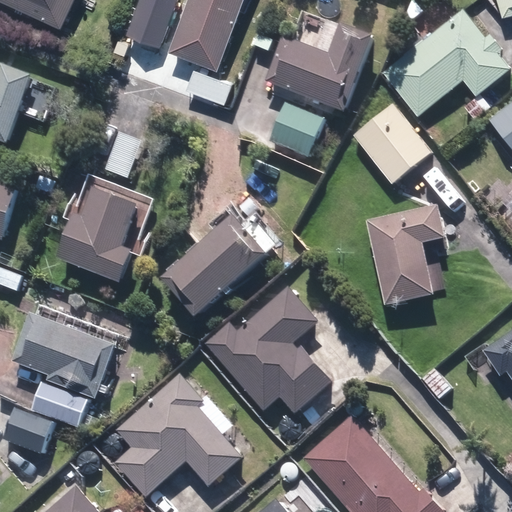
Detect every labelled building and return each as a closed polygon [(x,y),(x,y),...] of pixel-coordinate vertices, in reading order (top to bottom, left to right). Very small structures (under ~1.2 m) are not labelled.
[(35,0),(68,15),(74,0),(35,0)] [(138,0),(126,36),(158,47),(174,0),(138,0)] [(242,0),(189,0),(171,47),(217,65),(242,0)] [(511,0),(497,0),(502,17),(511,14),(511,0)] [(504,69),(460,17),(389,77),(418,111),(461,75),(476,93),(504,69)] [(292,37),(276,77),(350,106),(378,36),(349,25),(338,54),(292,37)] [(234,83),(195,68),(186,93),(225,107),(234,83)] [(0,90),(0,127),(15,133),(35,82),(12,73),(4,92),(0,90)] [(511,103),(493,121),(511,142),(511,103)] [(325,121),(283,106),(271,138),(313,154),(325,121)] [(355,134),(360,141),(391,182),(429,153),(393,106),(355,134)] [(145,142),(118,132),(105,172),(131,181),(145,142)] [(157,197),(96,176),(67,257),(128,279),(157,197)] [(0,178),(0,228),(12,231),(24,185),(0,178)] [(435,207),(369,221),(387,302),(433,293),(421,238),(441,234),(435,207)] [(260,253),(227,216),(164,273),(161,275),(194,312),(197,310),(260,253)] [(232,322),(208,343),(266,409),(281,396),(295,413),(331,382),(295,341),(317,322),(287,288),(239,330),(232,322)] [(113,343),(31,315),(14,362),(51,374),(49,381),(94,397),(113,343)] [(511,332),(495,344),(511,368),(511,332)] [(254,448),(193,375),(114,441),(158,493),(191,466),(208,486),(254,448)] [(87,401),(41,383),(31,409),(77,427),(87,401)] [(52,423),(16,409),(4,438),(41,452),(52,423)] [(447,511),(364,419),(319,459),(366,511),(447,511)] [(53,511),(47,504),(36,511),(101,511),(86,493),(62,511),(53,511)] [(262,511),(261,511),(284,511),(274,500),(262,511)]
